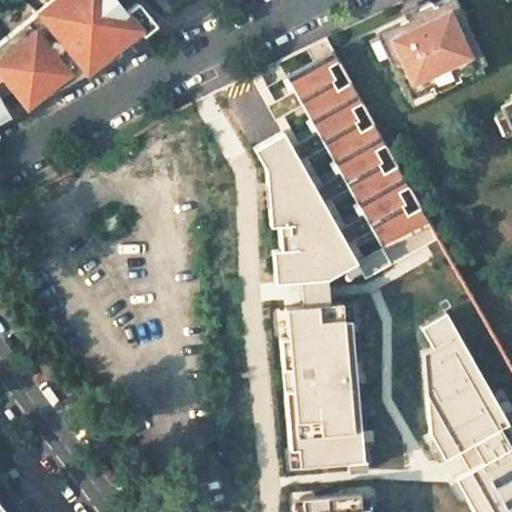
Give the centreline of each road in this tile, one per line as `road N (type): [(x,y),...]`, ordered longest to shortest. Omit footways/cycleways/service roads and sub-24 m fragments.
road 1 (residential): [(0,162),(314,0)]
road 2 (residential): [(0,365),(107,511)]
